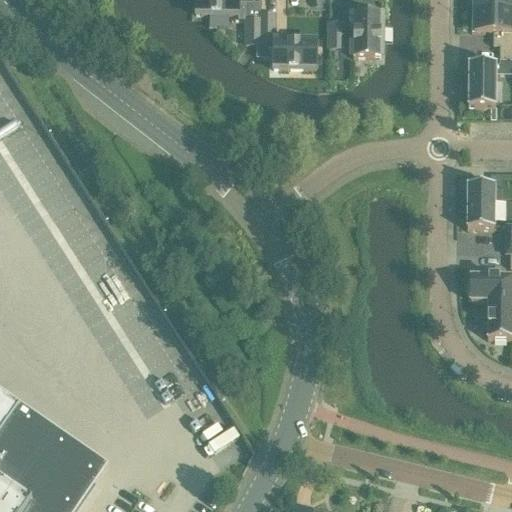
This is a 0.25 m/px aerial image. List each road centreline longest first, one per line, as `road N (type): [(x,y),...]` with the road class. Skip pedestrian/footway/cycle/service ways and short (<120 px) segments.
road 1 (tertiary): [(261,221),(6,0)]
road 2 (residential): [(438,149),(442,321),(465,365),(511,388)]
road 3 (tertiary): [(285,441),(306,378),(310,319),(289,256),(261,221)]
road 4 (residential): [(511,497),(285,441)]
road 5 (residential): [(261,221),(345,160),(438,149)]
road 6 (residential): [(438,149),(438,0)]
